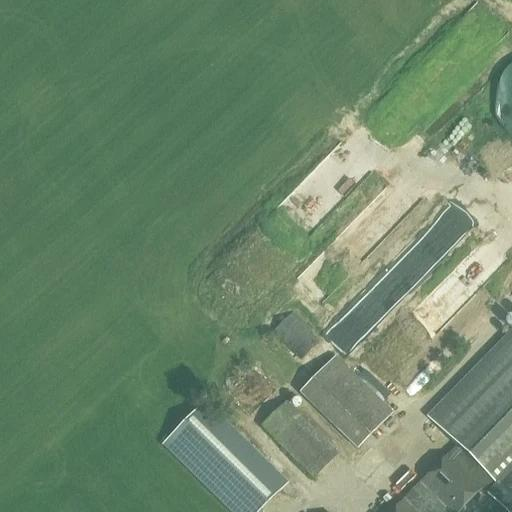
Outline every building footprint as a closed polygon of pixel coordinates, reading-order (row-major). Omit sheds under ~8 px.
[(466,33),(493,65),(511,49),(511,37),(491,13),(466,33)] [(297,262),(267,231),(212,283),(242,314),(297,262)] [(274,335),(301,363),(320,345),(309,333),(311,331),(294,314),(274,335)] [(343,352),(363,329),(350,318),(330,340),(343,352)] [(392,511),(457,511),(483,487),(508,511),(511,511),(511,332),(430,416),(460,447),(392,511)] [(298,394),(356,451),(393,413),(335,357),(298,394)] [(161,446),(227,511),(259,511),(287,484),(205,402),(161,446)] [(259,427),(314,479),(338,454),(286,402),(259,427)]
